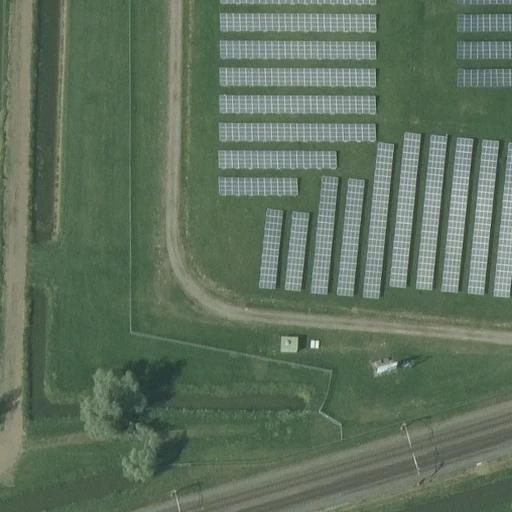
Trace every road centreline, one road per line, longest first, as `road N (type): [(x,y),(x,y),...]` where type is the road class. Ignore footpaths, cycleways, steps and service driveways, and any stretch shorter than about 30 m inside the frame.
road 1 (track): [(0,460),(294,448),(320,433),(335,411),(344,324)]
road 2 (track): [(511,112),(436,110),(437,0)]
